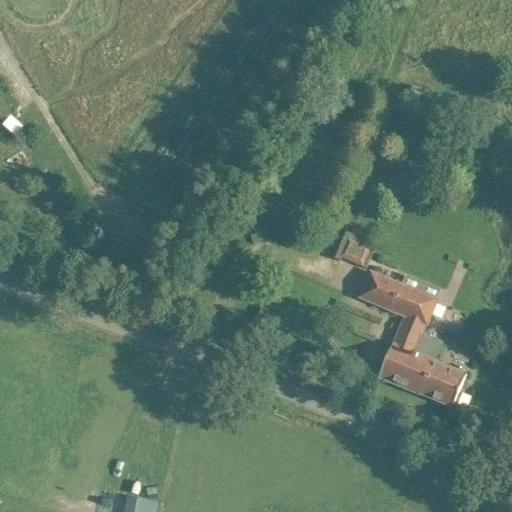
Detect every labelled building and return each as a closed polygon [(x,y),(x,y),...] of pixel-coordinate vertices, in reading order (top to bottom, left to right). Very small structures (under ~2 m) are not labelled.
[(390,136),(411,144),(421,121),(401,112),(390,136)] [(16,138),(24,128),(11,117),(3,126),(16,138)] [(345,240),(337,256),(357,266),(365,250),(345,240)] [(400,327),(386,360),(379,378),(452,409),(466,376),(433,362),(441,343),(423,335),(425,329),(428,330),(439,301),(369,272),(358,300),(403,319),(400,327)] [(145,511),(147,501),(130,498),(126,511),(145,511)]
